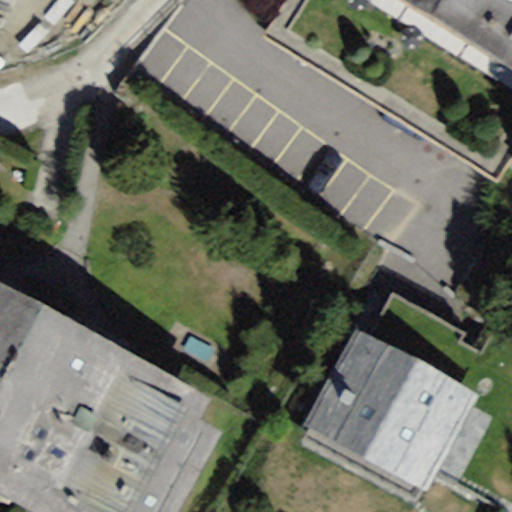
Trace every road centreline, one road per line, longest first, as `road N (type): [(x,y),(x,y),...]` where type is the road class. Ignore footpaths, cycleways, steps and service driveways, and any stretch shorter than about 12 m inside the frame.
road 1 (unknown): [(188,0),(388,118)]
road 2 (unknown): [(18,160),(166,0)]
